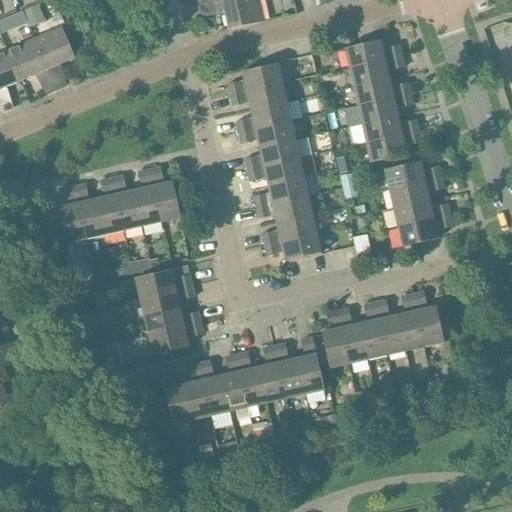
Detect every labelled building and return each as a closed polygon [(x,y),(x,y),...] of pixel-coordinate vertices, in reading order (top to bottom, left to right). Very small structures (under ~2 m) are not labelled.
[(228,0),(221,1),(228,30),(262,23),(257,0),(228,0)] [(27,22),(30,28),(45,22),(38,7),(23,13),(27,23),(27,22)] [(9,18),(0,22),(0,32),(0,33),(14,28),(9,18)] [(34,39),(56,92),(67,88),(61,65),(75,59),(61,27),(34,39)] [(35,76),(46,97),(56,92),(34,39),(8,50),(21,82),(35,76)] [(344,50),(349,69),(403,57),(400,46),(382,50),(380,42),(344,50)] [(0,53),(0,108),(3,115),(13,110),(7,88),(21,82),(8,50),(0,53)] [(349,69),(353,88),(389,80),(387,73),(405,69),(403,57),(349,69)] [(227,85),(229,96),(283,84),(278,64),(242,73),(244,82),(227,85)] [(353,88),(357,107),(411,94),(409,83),(391,87),(389,80),(353,88)] [(249,104),(251,111),(287,103),(283,84),(229,96),(232,108),(249,104)] [(357,107),(362,126),(398,117),(396,110),(414,106),(411,94),(357,107)] [(235,122),(238,134),(292,121),(287,103),(251,111),(252,119),(235,122)] [(362,126),(366,144),(420,132),(417,121),(399,125),(398,117),(362,126)] [(258,141),(259,149),(296,140),(292,121),(238,134),(241,145),(258,141)] [(366,144),(370,164),(406,156),(405,147),(422,144),(420,132),(366,144)] [(244,160),(246,172),(300,159),(296,140),(259,149),(261,156),(244,160)] [(266,179),(268,186),(305,178),(300,159),(246,172),(249,183),(266,179)] [(384,172),(389,191),(443,179),(440,167),(423,171),(421,163),(384,172)] [(161,167),(150,170),(154,187),(162,223),(181,218),(173,182),(164,184),(161,167)] [(142,189),(135,191),(143,227),(162,223),(154,187),(150,170),(137,173),(142,189)] [(116,195),(124,231),(143,227),(135,191),(127,193),(123,176),(112,178),(116,195)] [(104,198),(97,199),(105,235),(124,231),(116,195),(112,178),(100,181),(104,198)] [(253,198),(255,209),(309,197),(305,178),(268,186),(270,194),(253,198)] [(389,191),(393,210),(429,202),(428,194),(445,190),(443,179),(389,191)] [(105,235),(97,199),(90,201),(86,185),(74,188),(78,204),(86,240),(105,235)] [(86,240),(78,204),(74,188),(63,190),(67,206),(59,208),(67,244),(86,240)] [(275,216),(277,224),(313,216),(309,197),(255,209),(258,221),(275,216)] [(393,210),(397,229),(451,216),(448,205),(431,209),(429,202),(393,210)] [(261,235),(264,247),(318,234),(313,216),(277,224),(278,231),(261,235)] [(397,229),(402,248),(438,240),(436,231),(453,228),(451,216),(397,229)] [(284,254),(286,262),(322,254),(318,234),(264,247),(266,258),(284,254)] [(135,278),(140,298),(193,287),(191,275),(174,279),(172,271),(135,278)] [(140,298),(144,317),(180,309),(179,302),(196,298),(193,287),(140,298)] [(411,295),(423,348),(442,343),(435,308),(428,310),(424,292),(411,295)] [(397,317),(404,352),(423,348),(411,295),(401,297),(405,315),(397,317)] [(374,303),(386,356),(404,352),(397,317),(390,318),(386,300),(374,303)] [(359,325),(367,360),(386,356),(374,303),(363,306),(367,323),(359,325)] [(144,317),(148,336),(202,324),(199,313),(182,317),(180,309),(144,317)] [(337,312),(349,364),(367,360),(359,325),(353,327),(349,309),(337,312)] [(321,334),(329,369),(349,364),(337,312),(326,314),(330,332),(321,334)] [(148,336),(152,356),(189,348),(187,339),(204,335),(202,324),(148,336)] [(297,359),(305,395),(324,391),(316,355),(312,338),(300,340),(304,358),(297,359)] [(0,357),(15,351),(11,342),(0,346),(0,357)] [(274,346),(286,399),(305,395),(297,359),(289,361),(286,344),(274,346)] [(259,367),(267,404),(286,399),(274,346),(262,349),(267,366),(259,367)] [(0,384),(1,384),(3,385),(9,382),(4,368),(20,361),(15,351),(0,357),(0,384)] [(237,355),(248,408),(267,404),(259,367),(252,369),(248,352),(237,355)] [(235,410),(238,421),(250,418),(247,408),(248,408),(237,355),(225,358),(229,374),(221,376),(229,412),(235,410)] [(199,363),(210,416),(229,412),(221,376),(214,377),(211,361),(199,363)] [(184,384),(192,420),(210,416),(199,363),(188,366),(192,382),(184,384)] [(164,388),(172,424),(192,420),(184,384),(176,385),(172,370),(160,372),(164,388)] [(0,409),(27,398),(23,390),(7,397),(2,385),(3,385),(1,384),(0,384),(0,409)] [(0,409),(0,438),(22,429),(15,415),(31,408),(27,398),(0,409)]
